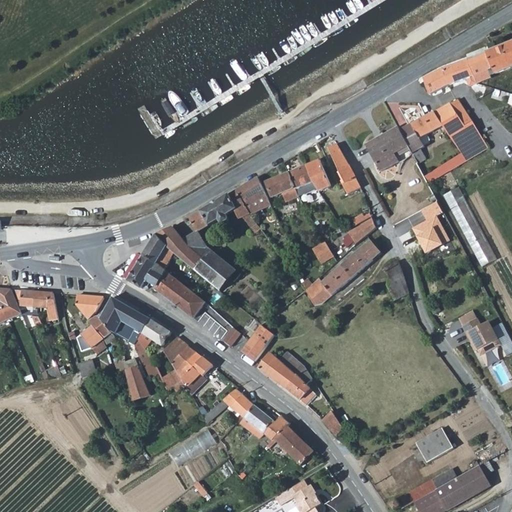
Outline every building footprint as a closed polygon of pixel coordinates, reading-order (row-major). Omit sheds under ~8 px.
[(511,41),(468,59),(477,82),(479,83),(493,78),(492,76),(511,68),(511,41)] [(468,59),(453,65),(460,82),(467,80),(470,87),(479,83),(477,82),(468,59)] [(449,86),(460,82),(453,65),(441,69),(425,79),(431,95),(449,86)] [(430,184),(489,148),(469,114),(459,99),(436,113),(444,126),(462,155),(425,177),(431,186),(430,184)] [(434,113),(401,130),(414,154),(419,163),(427,159),(422,149),(425,147),(424,146),(430,142),(431,139),(428,135),(444,126),(436,113),(434,113)] [(382,172),(414,154),(401,130),(399,127),(367,146),(382,172)] [(357,189),(361,187),(337,144),(329,148),(346,184),(347,183),(351,188),(355,186),(357,189)] [(511,159),(444,196),(511,321),(511,159)] [(308,166),(315,181),(320,192),(332,187),(330,184),(325,172),(320,161),(308,166)] [(296,189),(315,181),(308,166),(289,174),(296,189)] [(293,200),(300,197),(296,189),(289,174),(267,184),(273,198),(289,192),(293,200)] [(259,178),(238,190),(253,216),(272,206),(269,200),(259,178)] [(261,230),(251,217),(253,216),(238,190),(190,219),(198,233),(198,234),(220,221),(221,224),(225,225),(229,223),(230,219),(228,216),(236,212),(241,220),(245,218),(249,224),(257,233),(261,230)] [(424,211),(396,226),(402,236),(429,221),(424,211)] [(438,217),(431,221),(437,232),(444,228),(438,217)] [(356,242),(377,229),(374,220),(351,234),(356,242)] [(437,232),(431,221),(415,230),(429,254),(451,241),(444,228),(437,232)] [(157,236),(175,255),(195,272),(205,262),(193,252),(183,241),(173,228),(165,233),(157,236)] [(205,262),(215,253),(209,247),(198,234),(198,233),(183,241),(193,252),(205,262)] [(157,236),(144,256),(164,271),(175,255),(157,236)] [(371,241),(324,283),(321,279),(306,292),(316,307),(320,306),(323,304),(324,304),(382,253),(371,241)] [(315,250),(320,259),(325,257),(328,262),(334,258),(326,244),(315,250)] [(205,262),(195,272),(220,291),(238,272),(215,253),(205,262)] [(207,304),(205,303),(164,271),(144,256),(128,281),(143,289),(148,282),(156,288),(155,290),(193,319),(194,320),(207,304)] [(325,257),(320,259),(323,265),(328,262),(325,257)] [(407,280),(403,271),(399,262),(386,269),(390,279),(388,286),(394,301),(411,293),(410,290),(407,280)] [(0,324),(23,314),(13,290),(0,289),(0,324)] [(34,307),(35,292),(16,290),(20,300),(22,300),(22,307),(34,307)] [(48,308),(49,311),(58,310),(55,294),(38,292),(37,308),(48,308)] [(97,312),(106,297),(79,296),(77,305),(89,320),(97,312)] [(111,302),(102,318),(114,332),(116,336),(123,322),(142,333),(151,319),(140,313),(113,298),(111,302)] [(51,323),(60,322),(58,310),(49,311),(51,323)] [(511,354),(511,334),(507,322),(496,327),(493,321),(484,325),(478,310),(463,317),(481,357),(505,347),(509,355),(511,354)] [(114,332),(102,318),(97,317),(91,322),(94,326),(105,339),(114,332)] [(178,392),(185,386),(181,378),(176,371),(173,366),(172,364),(164,352),(153,363),(143,343),(147,336),(163,346),(172,333),(151,319),(142,333),(135,345),(157,390),(164,383),(168,390),(173,386),(178,392)] [(94,349),(105,339),(94,326),(80,339),(84,352),(94,349)] [(256,362),(275,336),(263,326),(243,352),(256,362)] [(236,327),(224,342),(231,347),(243,332),(236,327)] [(178,338),(164,352),(172,364),(189,346),(178,338)] [(176,371),(197,352),(189,346),(172,364),(173,366),(176,371)] [(197,352),(176,371),(181,378),(203,357),(197,352)] [(271,353),(259,369),(307,405),(317,394),(307,385),(313,378),(306,367),(289,352),(281,361),(271,353)] [(204,376),(214,366),(203,357),(181,378),(188,386),(189,384),(201,373),(204,376)] [(128,363),(126,359),(115,363),(120,374),(129,371),(129,367),(128,363)] [(94,360),(79,364),(83,378),(98,374),(94,360)] [(45,372),(48,380),(64,375),(61,366),(45,372)] [(140,368),(129,371),(136,412),(142,410),(141,407),(144,406),(142,400),(152,396),(140,368)] [(181,378),(185,386),(191,395),(195,391),(189,384),(188,386),(181,378)] [(266,433),(274,440),(276,438),(288,425),(290,423),(282,416),(277,422),(255,405),(237,390),(204,417),(208,424),(229,405),(245,418),(241,423),(261,439),(266,433)] [(332,411),(324,420),(338,437),(345,429),(332,411)] [(303,439),(288,425),(276,438),(290,452),(303,439)] [(455,448),(444,429),(417,445),(428,464),(455,448)] [(127,476),(135,491),(221,446),(213,431),(127,476)] [(316,453),(303,439),(290,452),(303,466),(316,453)] [(484,464),(481,466),(486,475),(495,470),(489,461),(484,464)] [(486,475),(481,466),(447,485),(437,491),(448,511),(492,485),(486,475)] [(415,503),(437,491),(447,485),(441,476),(398,500),(402,507),(404,510),(415,503)] [(316,490),(312,484),(294,495),(299,504),(297,505),(301,511),(320,511),(317,507),(324,503),(319,495),(318,496),(315,491),(316,490)] [(445,511),(448,511),(437,491),(415,503),(420,511),(445,511)] [(396,511),(402,507),(398,501),(392,505),(396,511)]
